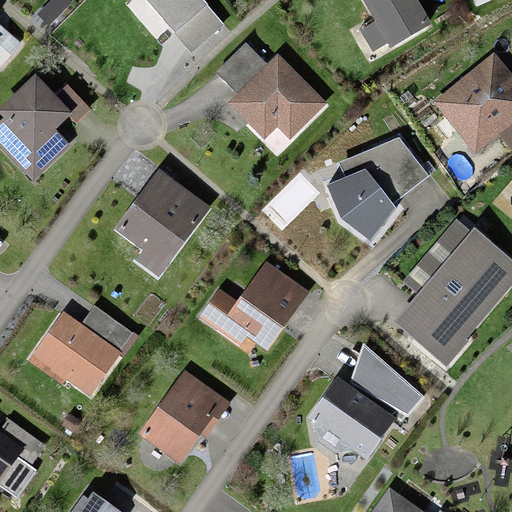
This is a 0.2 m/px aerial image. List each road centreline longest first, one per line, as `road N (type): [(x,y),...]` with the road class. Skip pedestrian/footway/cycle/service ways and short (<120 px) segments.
road 1 (residential): [(193,511),(345,302)]
road 2 (residential): [(142,125),(0,319)]
